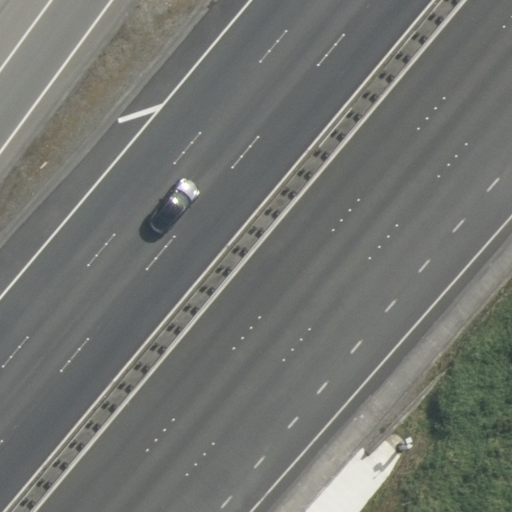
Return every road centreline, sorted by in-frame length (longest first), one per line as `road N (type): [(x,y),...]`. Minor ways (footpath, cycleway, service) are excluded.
road 1 (trunk): [(0,446),(380,0)]
road 2 (trunk): [(511,95),(147,511)]
road 3 (trunk): [(0,112),(83,0)]
